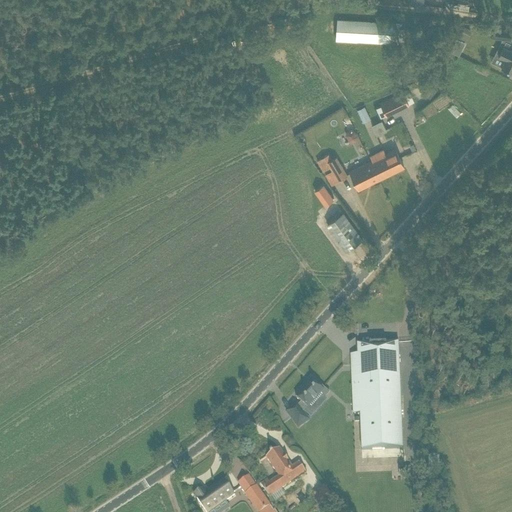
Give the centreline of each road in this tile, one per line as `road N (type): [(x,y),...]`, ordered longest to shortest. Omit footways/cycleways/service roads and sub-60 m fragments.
road 1 (unclassified): [(103,511),(250,399),(511,109)]
road 2 (track): [(110,64),(307,2),(337,0)]
road 3 (track): [(0,97),(110,64),(90,0)]
road 4 (track): [(337,0),(511,24)]
